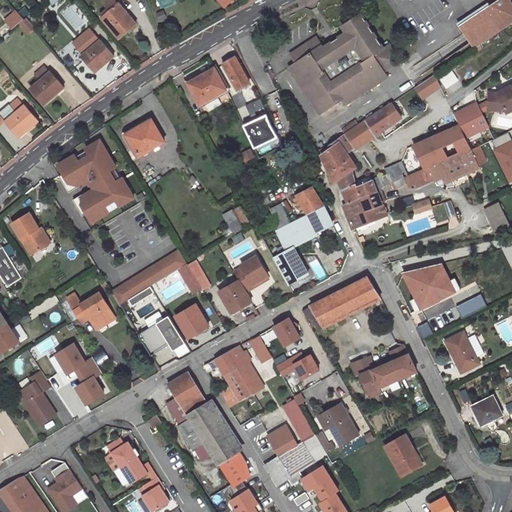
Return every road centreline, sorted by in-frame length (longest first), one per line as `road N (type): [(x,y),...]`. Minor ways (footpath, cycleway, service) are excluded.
road 1 (residential): [(118,404),(370,265),(383,276),(465,449),(477,465),(511,475)]
road 2 (tertiary): [(271,3),(151,67),(0,184)]
road 3 (residential): [(395,145),(483,85),(511,51)]
road 4 (residential): [(0,480),(118,404)]
road 5 (residential): [(118,404),(193,511)]
